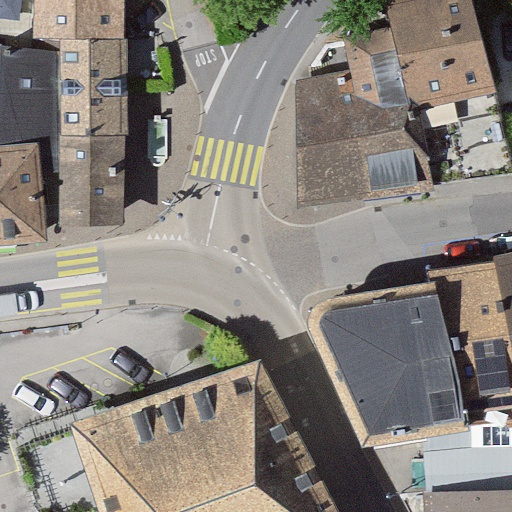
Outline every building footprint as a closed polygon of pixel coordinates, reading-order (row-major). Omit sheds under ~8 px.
[(32,0),(31,40),(61,40),(116,41),(116,0),(32,0)] [(473,84),(449,0),(366,0),(371,27),(385,106),(473,84)] [(276,84),(283,201),(399,188),(385,106),(371,27),(320,38),(328,76),(276,84)] [(55,227),(123,229),(129,43),(116,41),(61,40),(55,227)] [(0,231),(45,227),(31,130),(0,130),(0,231)] [(511,258),(508,235),(441,252),(445,266),(484,404),(511,400),(511,258)] [(484,404),(445,266),(350,277),(332,302),(377,426),(484,404)] [(79,427),(105,511),(334,511),(267,365),(79,427)] [(511,511),(511,476),(408,482),(408,511),(511,511)]
